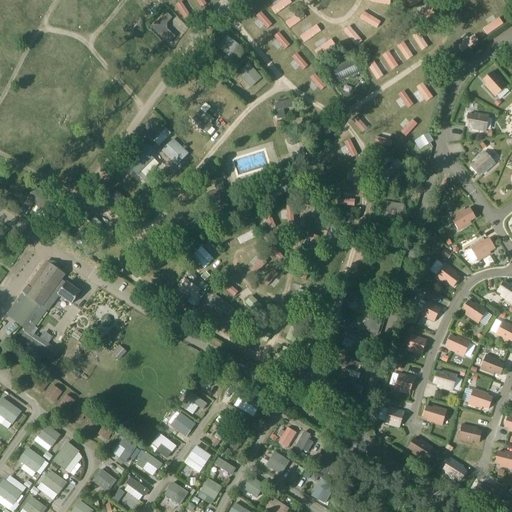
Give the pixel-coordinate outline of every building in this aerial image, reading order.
[(167,44),(175,36),(166,29),(166,23),(171,18),(166,13),(156,23),(154,21),(149,27),(167,44)] [(234,61),(244,49),(227,35),(217,48),(234,61)] [(360,71),(353,56),(329,68),(336,83),(360,71)] [(321,69),(327,66),(324,60),(318,63),(321,69)] [(237,73),(250,88),(261,78),(249,63),(237,73)] [(496,77),(492,72),(485,79),(488,82),(485,85),(496,97),(507,86),(498,76),(496,77)] [(224,84),(229,89),(233,85),(228,80),(224,84)] [(294,98),(273,103),(277,119),(285,117),(283,109),(295,106),(294,98)] [(202,116),(205,112),(201,109),(191,120),(206,132),(212,125),(211,124),(202,116)] [(486,132),(489,116),(475,114),(474,116),(468,114),(466,124),(471,124),(470,129),(486,132)] [(19,137),(30,138),(31,122),(20,121),(19,137)] [(159,146),(171,133),(161,123),(148,136),(159,146)] [(331,134),(325,123),(309,132),(315,143),(331,134)] [(432,141),(428,133),(420,138),(424,146),(432,141)] [(45,163),(59,151),(44,134),(30,147),(45,163)] [(161,150),(169,158),(173,153),(181,160),(183,158),(184,158),(186,156),(186,155),(188,153),(173,138),(161,150)] [(286,143),(289,158),(304,155),(301,140),(286,143)] [(141,172),(153,159),(154,158),(140,144),(122,161),(144,181),(147,178),(145,176),(141,172)] [(475,163),(473,165),(470,167),(477,174),(480,170),(484,174),(495,163),(485,151),(474,161),(475,163)] [(398,171),(390,162),(387,158),(379,164),(382,168),(373,176),(381,185),(398,171)] [(209,208),(228,204),(222,181),(214,183),(216,191),(206,194),(209,208)] [(34,186),(25,199),(46,213),(55,200),(34,186)] [(117,203),(123,198),(115,189),(109,194),(117,203)] [(405,204),(385,201),(384,207),(385,207),(383,216),(395,218),(395,222),(401,223),(403,210),(404,210),(405,204)] [(29,210),(23,206),(21,206),(19,209),(19,210),(18,211),(26,216),(29,211),(29,210)] [(464,209),(451,217),(459,231),(471,223),(470,222),(476,218),(471,210),(467,213),(464,209)] [(85,218),(77,227),(82,231),(80,234),(87,240),(102,223),(95,217),(90,222),(85,218)] [(338,247),(339,242),(341,235),(343,229),(332,225),(326,244),(338,247)] [(391,241),(392,236),(393,236),(395,229),(377,225),(376,225),(375,231),(374,237),(391,241)] [(253,230),(237,238),(240,245),(256,237),(253,230)] [(470,247),(478,261),(491,254),(490,252),(495,249),(490,241),(486,243),(484,239),(470,247)] [(204,270),(215,259),(201,245),(190,257),(204,270)] [(445,264),(435,276),(447,285),(448,283),(453,287),(459,280),(455,277),(457,273),(445,264)] [(61,280),(65,275),(50,265),(33,290),(27,286),(7,315),(23,326),(39,304),(43,306),(61,280)] [(192,295),(187,301),(195,306),(205,292),(184,277),(178,286),(192,295)] [(61,280),(43,306),(49,311),(60,296),(72,304),(80,292),(67,283),(61,280)] [(504,281),(499,289),(503,292),(500,296),(511,303),(511,284),(510,283),(509,285),(504,281)] [(199,287),(205,291),(208,286),(203,282),(199,287)] [(229,324),(239,310),(214,294),(204,309),(229,324)] [(251,296),(245,302),(255,311),(261,305),(251,296)] [(478,323),(487,310),(475,302),(474,304),(468,300),(463,308),(468,311),(465,315),(478,323)] [(434,322),(441,308),(427,301),(420,315),(434,322)] [(370,307),(363,330),(371,333),(370,336),(378,338),(380,333),(378,332),(385,312),(370,307)] [(511,341),(511,326),(502,321),(495,335),(508,342),(509,340),(511,341)] [(27,328),(18,340),(50,362),(59,349),(27,328)] [(341,342),(364,354),(371,342),(346,329),(342,335),(344,336),(341,342)] [(421,355),(426,340),(412,335),(406,350),(421,355)] [(464,356),(470,342),(457,336),(457,338),(451,335),(447,344),(451,346),(449,350),(464,356)] [(118,360),(127,351),(119,344),(111,352),(118,360)] [(500,375),(504,367),(499,365),(501,361),(486,355),(480,369),(493,375),(494,373),(500,375)] [(342,373),(359,378),(364,364),(346,359),(342,373)] [(27,367),(19,378),(28,384),(36,373),(27,367)] [(218,374),(206,367),(195,384),(201,389),(205,383),(210,387),(218,374)] [(453,391),(457,376),(443,372),(443,374),(437,372),(434,381),(439,382),(437,386),(453,391)] [(410,393),(414,378),(399,373),(394,388),(410,393)] [(40,376),(33,387),(41,393),(49,382),(40,376)] [(53,385),(46,397),(54,403),(62,392),(53,385)] [(185,396),(189,390),(185,387),(181,393),(185,396)] [(489,409),(492,400),(487,398),(488,394),(473,389),(468,404),(482,409),(482,407),(489,409)] [(203,409),(207,403),(189,391),(180,405),(186,409),(191,401),(203,409)] [(253,411),(257,405),(237,392),(231,403),(237,407),(240,403),(253,411)] [(67,395),(59,406),(68,412),(76,401),(67,395)] [(21,412),(2,397),(0,399),(0,414),(12,424),(21,412)] [(79,404),(72,416),(80,422),(88,411),(79,404)] [(442,425),(447,410),(433,406),(433,408),(426,406),(423,415),(428,416),(427,421),(442,425)] [(378,420),(384,420),(386,407),(379,407),(378,420)] [(399,427),(404,412),(389,408),(384,423),(399,427)] [(171,426),(186,437),(195,424),(180,413),(171,426)] [(93,414),(85,425),(94,431),(101,420),(93,414)] [(233,424),(226,419),(214,435),(220,440),(233,424)] [(106,423),(98,434),(107,440),(114,429),(106,423)] [(46,424),(37,436),(51,447),(61,435),(46,424)] [(479,443),(481,434),(476,433),(477,428),(462,425),(458,440),(472,443),(473,441),(479,443)] [(287,448),(297,433),(287,427),(278,443),(287,448)] [(236,451),(246,434),(240,430),(230,447),(236,451)] [(311,434),(305,430),(291,453),(298,457),(311,434)] [(176,446),(160,433),(151,444),(157,449),(156,451),(166,459),(176,446)] [(125,463),(137,446),(123,437),(118,444),(125,448),(118,458),(125,463)] [(213,443),(217,446),(219,442),(220,441),(216,437),(215,439),(214,438),(211,442),(213,443)] [(424,461),(433,448),(421,440),(420,442),(414,438),(409,446),(413,449),(411,452),(424,461)] [(65,470),(78,452),(66,442),(52,460),(65,470)] [(211,455),(196,444),(187,457),(203,467),(211,455)] [(225,447),(222,452),(227,456),(231,451),(225,447)] [(45,460),(28,448),(19,460),(36,472),(45,460)] [(147,463),(157,470),(162,464),(144,451),(135,464),(143,469),(147,463)] [(281,474),(290,461),(275,451),(266,465),(281,474)] [(511,469),(511,453),(505,451),(504,453),(498,452),(496,461),(501,462),(500,466),(511,469)] [(53,456),(47,452),(43,457),(49,461),(53,456)] [(327,469),(332,457),(328,454),(322,467),(327,469)] [(341,458),(333,455),(326,476),(333,478),(341,458)] [(218,458),(214,464),(231,474),(235,468),(218,458)] [(460,481),(465,474),(461,471),(464,467),(450,459),(442,472),(454,480),(455,478),(460,481)] [(59,467),(53,463),(50,468),(55,472),(59,467)] [(125,470),(119,466),(116,470),(121,474),(125,470)] [(305,470),(299,466),(296,472),(301,475),(305,470)] [(116,480),(100,469),(92,481),(108,492),(116,480)] [(67,482),(50,470),(41,482),(58,494),(67,482)] [(312,473),(307,470),(303,476),(308,479),(312,473)] [(207,475),(213,479),(216,474),(210,471),(207,475)] [(256,497),(264,484),(251,476),(243,489),(256,497)] [(129,477),(125,483),(145,497),(149,491),(129,477)] [(222,486),(207,478),(200,491),(214,499),(222,486)] [(22,492),(5,480),(0,487),(0,495),(13,505),(22,492)] [(32,484),(27,480),(23,485),(29,489),(32,484)] [(188,492),(172,481),(164,494),(179,504),(188,492)] [(312,496),(324,502),(332,487),(321,481),(312,496)] [(494,505),(503,492),(491,484),(490,486),(484,482),(479,490),(483,493),(481,497),(494,505)] [(40,491),(34,487),(30,491),(36,496),(40,491)] [(111,500),(117,504),(120,499),(114,495),(111,500)] [(44,511),(47,508),(30,496),(21,509),(25,511),(44,511)] [(191,501),(197,505),(200,500),(194,496),(191,501)] [(252,503),(258,507),(261,502),(255,498),(252,503)] [(272,502),(270,500),(269,501),(268,500),(264,507),(271,511),(286,511),(289,508),(274,499),(272,502)] [(92,511),(93,511),(80,501),(72,511),(92,511)]
